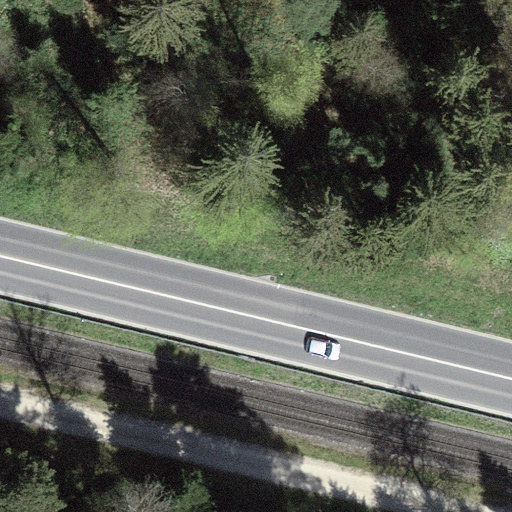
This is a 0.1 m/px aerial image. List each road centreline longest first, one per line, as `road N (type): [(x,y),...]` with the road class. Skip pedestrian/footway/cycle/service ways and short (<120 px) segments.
road 1 (secondary): [(0,260),(511,381)]
road 2 (track): [(0,399),(470,511)]
